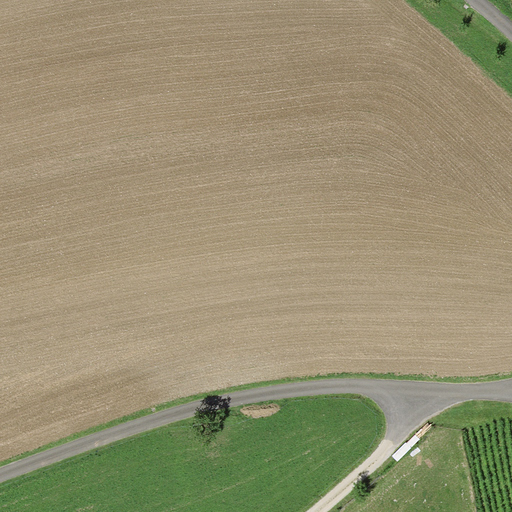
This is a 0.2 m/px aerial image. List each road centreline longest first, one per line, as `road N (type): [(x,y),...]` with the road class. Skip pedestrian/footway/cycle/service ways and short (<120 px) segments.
road 1 (unclassified): [(0,475),(156,418),(262,393),(511,386)]
road 2 (track): [(419,387),(391,441),(317,511)]
